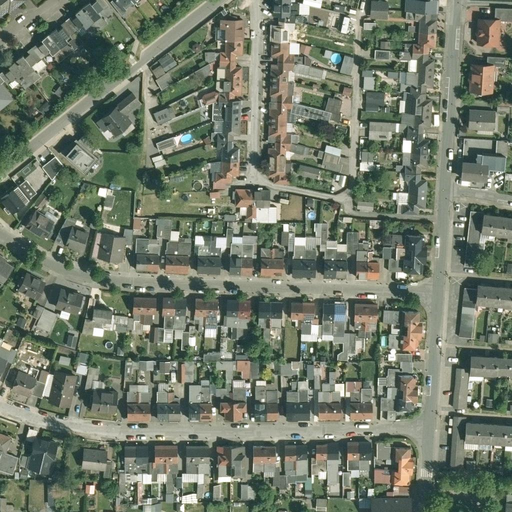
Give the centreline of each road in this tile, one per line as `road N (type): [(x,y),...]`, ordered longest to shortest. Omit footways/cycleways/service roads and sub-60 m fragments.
road 1 (residential): [(437,288),(100,278),(66,270),(0,229)]
road 2 (residential): [(429,428),(123,430),(0,403)]
road 3 (residential): [(254,0),(252,179),(350,201)]
road 4 (residential): [(216,0),(0,170)]
road 5 (residential): [(454,1),(443,188)]
road 6 (residential): [(437,288),(429,428)]
